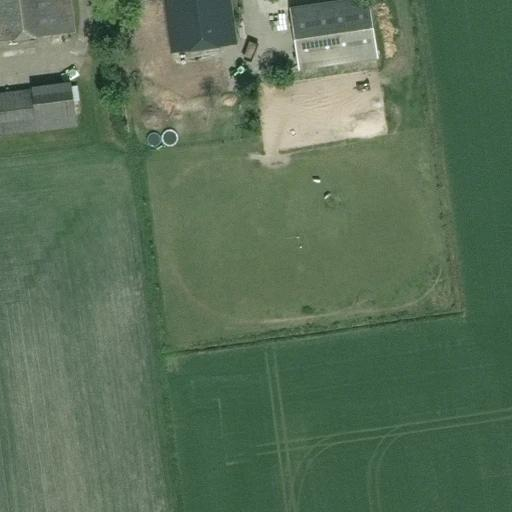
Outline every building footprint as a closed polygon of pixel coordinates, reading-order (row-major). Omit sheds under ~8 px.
[(0,0),(0,41),(75,31),(70,0),(0,0)] [(164,0),(172,52),(237,43),(230,0),(164,0)] [(368,0),(352,0),(289,9),(298,69),(377,57),(368,0)] [(0,134),(76,126),(72,84),(0,92),(0,134)] [(217,122),(160,134),(162,142),(219,130),(217,122)]
